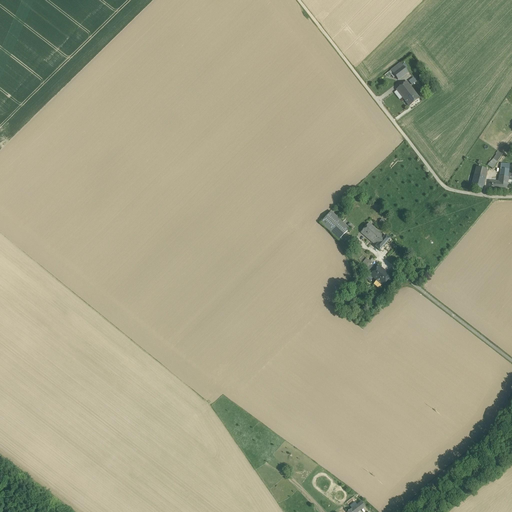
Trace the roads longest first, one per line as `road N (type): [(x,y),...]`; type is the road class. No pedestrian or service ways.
road 1 (track): [(511,198),(446,189),(298,0)]
road 2 (unclassified): [(511,398),(488,438),(401,511)]
